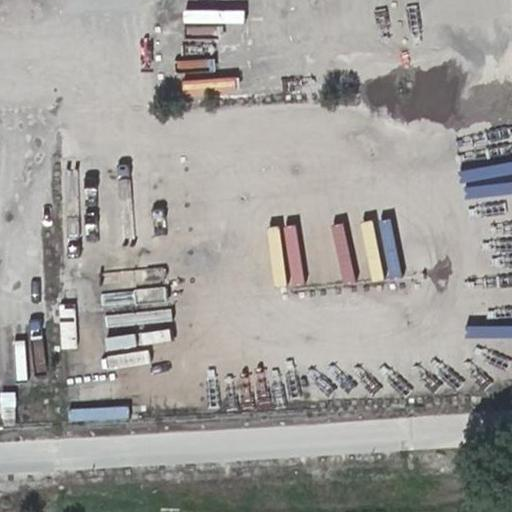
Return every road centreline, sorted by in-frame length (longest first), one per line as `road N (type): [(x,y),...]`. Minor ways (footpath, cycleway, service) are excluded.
road 1 (unknown): [(120,120),(190,291),(208,310),(336,325),(407,316),(434,298),(445,225),(427,142),(363,99)]
road 2 (unclassified): [(0,460),(443,431)]
road 3 (unknown): [(363,99),(251,94),(120,120)]
